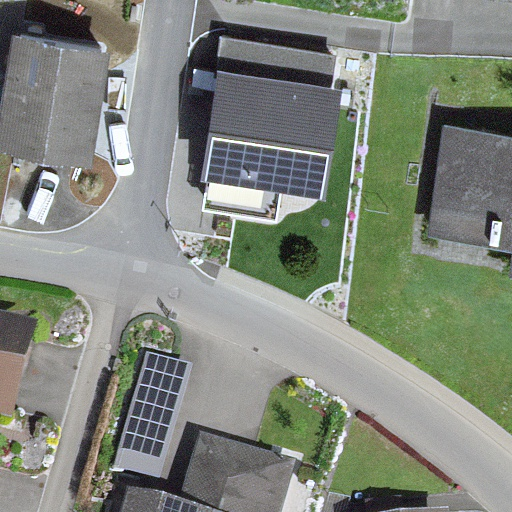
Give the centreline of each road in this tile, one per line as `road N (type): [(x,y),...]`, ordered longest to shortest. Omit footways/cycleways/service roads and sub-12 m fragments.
road 1 (residential): [(511,484),(280,331),(124,268)]
road 2 (residential): [(168,0),(124,268)]
road 3 (residential): [(124,268),(55,511)]
road 4 (residential): [(124,268),(0,255)]
